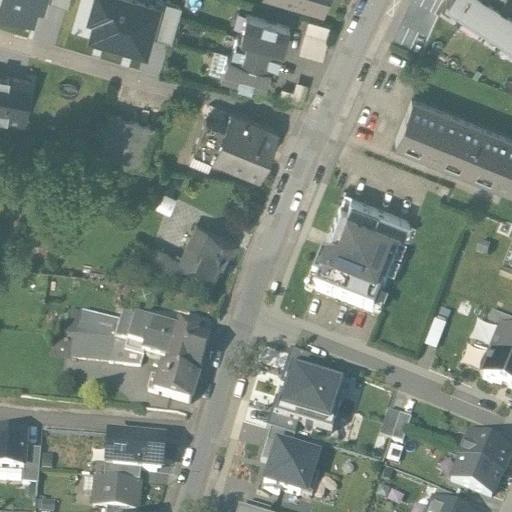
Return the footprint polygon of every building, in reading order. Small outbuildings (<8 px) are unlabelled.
[(0,0),(0,7),(32,17),(36,3),(41,5),(42,0),(0,0)] [(154,6),(132,0),(94,0),(90,15),(96,17),(91,33),(125,43),(128,35),(146,41),(147,35),(156,7),(154,6)] [(156,7),(147,35),(170,42),(180,7),(156,0),(154,6),(156,7)] [(289,0),(320,9),(322,0),(289,0)] [(462,15),(471,0),(443,0),(442,2),(462,15)] [(471,0),(462,15),(481,27),(498,0),(471,0)] [(511,0),(498,0),(481,27),(501,39),(511,21),(511,0)] [(289,26),(245,14),(239,35),(279,46),(279,47),(282,48),(289,26)] [(310,55),(319,24),(309,21),(300,52),(310,55)] [(511,21),(501,39),(511,46),(511,21)] [(321,58),(330,27),(319,24),(310,55),(321,58)] [(279,46),(239,35),(236,34),(230,55),(269,66),(273,67),(279,47),(279,46)] [(269,66),(230,55),(226,53),(220,75),(263,87),(269,66)] [(0,75),(0,116),(23,120),(30,80),(0,75)] [(300,105),(306,84),(295,81),(292,91),(282,88),(279,98),(300,105)] [(464,167),(481,127),(412,97),(394,138),(464,167)] [(277,130),(228,109),(222,124),(205,116),(192,146),(258,174),(277,130)] [(156,126),(111,114),(95,156),(142,165),(156,126)] [(464,167),(511,187),(511,139),(481,127),(464,167)] [(345,208),(339,206),(328,234),(331,235),(324,251),(322,251),(311,279),(316,281),(312,291),(372,314),(381,290),(384,291),(401,247),(399,246),(408,221),(349,198),(345,208)] [(235,245),(195,225),(178,260),(176,259),(166,285),(178,288),(181,282),(210,296),(219,278),(221,279),(228,265),(226,264),(235,245)] [(166,285),(176,259),(143,243),(130,276),(166,285)] [(146,341),(150,327),(145,326),(144,332),(120,325),(69,316),(65,337),(71,338),(114,343),(144,351),(146,341)] [(429,347),(439,350),(447,326),(437,323),(429,347)] [(175,335),(150,327),(146,341),(204,358),(209,341),(200,338),(202,332),(178,325),(175,335)] [(511,363),(511,333),(499,328),(489,354),(511,363)] [(110,366),(140,370),(143,358),(145,351),(144,351),(114,343),(71,338),(69,361),(110,365),(110,366)] [(204,358),(146,341),(144,351),(145,351),(143,358),(166,364),(164,371),(161,370),(157,383),(151,382),(148,394),(190,406),(198,381),(189,378),(190,373),(199,376),(204,358)] [(294,353),(289,369),(320,378),(324,365),(294,353)] [(511,391),(511,363),(489,354),(479,378),(511,391)] [(282,395),(339,413),(347,387),(320,378),(289,369),(284,384),(286,384),(282,395)] [(339,413),(282,395),(279,406),(278,406),(273,421),(297,428),(330,438),(339,413)] [(402,447),(410,422),(399,418),(391,443),(402,447)] [(297,428),(273,421),(269,432),(293,440),(297,428)] [(293,440),(269,432),(266,445),(290,452),(293,440)] [(25,438),(0,435),(0,469),(23,472),(24,452),(25,438)] [(501,477),(510,453),(469,437),(460,461),(501,477)] [(163,445),(111,440),(108,471),(108,472),(140,474),(160,476),(163,445)] [(290,452),(266,445),(259,465),(269,468),(263,489),(310,503),(318,480),(312,478),(318,460),(290,452)] [(401,465),(406,450),(394,446),(389,461),(401,465)] [(24,452),(23,472),(21,487),(37,489),(40,453),(24,452)] [(491,501),(501,477),(460,461),(450,485),(491,501)] [(108,472),(108,471),(104,470),(103,483),(139,486),(140,474),(108,472)] [(103,483),(95,482),(92,510),(111,511),(136,511),(139,486),(103,483)] [(428,511),(453,511),(432,503),(428,511)]
